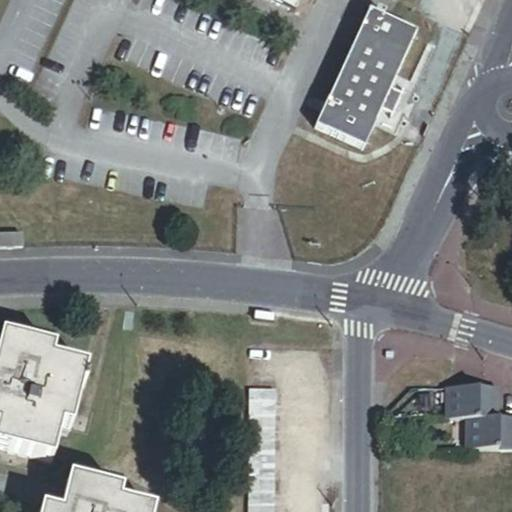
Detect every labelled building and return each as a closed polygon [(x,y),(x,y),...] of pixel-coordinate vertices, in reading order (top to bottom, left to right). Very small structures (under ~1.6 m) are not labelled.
[(299,0),(259,0),(293,15),(299,0)] [(367,16),(315,132),(362,153),(380,114),(389,93),(414,37),(382,23),(384,18),(375,13),(373,19),(367,16)] [(400,98),(389,93),(380,114),(391,119),(400,98)] [(79,387),(82,379),(83,371),(49,363),(52,352),(0,340),(0,452),(50,464),(57,436),(58,430),(66,432),(69,432),(79,387)] [(494,422),(494,391),(444,391),(443,422),(463,422),(494,422)] [(273,511),(273,392),(247,392),(247,511),(273,511)] [(511,452),(511,422),(494,422),(463,422),(463,452),(498,453),(511,452)] [(58,430),(57,436),(65,438),(66,432),(58,430)] [(146,511),(117,505),(120,494),(69,482),(61,511),(146,511)]
